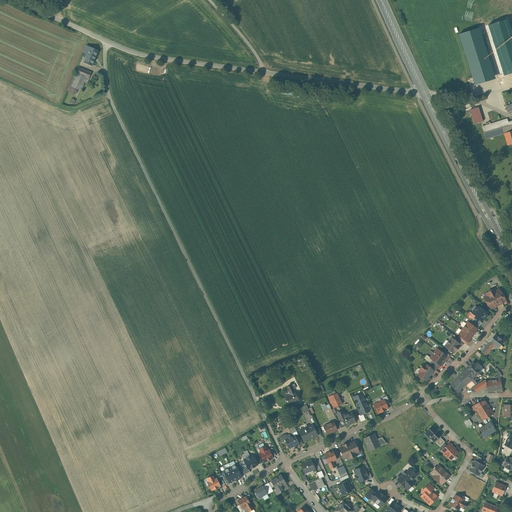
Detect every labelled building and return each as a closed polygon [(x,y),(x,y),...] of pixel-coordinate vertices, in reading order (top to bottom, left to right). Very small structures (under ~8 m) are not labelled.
[(511,33),(508,19),(457,34),(473,85),(495,79),(494,76),(503,73),(503,76),(511,73),(511,33)] [(94,49),(86,46),(84,51),(88,53),(84,62),(92,65),(97,52),(94,50),(94,49)] [(91,73),(78,67),(75,76),(76,76),(71,87),(77,89),(81,91),(84,83),(87,83),(91,73)] [(71,87),(76,76),(75,76),(73,75),(66,91),(75,95),(77,89),(71,87)] [(478,107),(470,110),(474,124),(481,122),(483,121),(478,107)] [(506,119),(482,127),(486,139),(504,133),(508,145),(511,144),(511,143),(511,124),(511,121),(508,123),(506,119)] [(499,289),(496,291),(494,289),(485,294),(487,296),(483,298),(487,305),(489,304),(491,308),(505,301),(499,289)] [(485,311),(482,308),(481,308),(477,305),(476,307),(475,306),(471,310),(473,311),(472,313),(476,316),(474,318),(478,321),(478,320),(479,319),(482,321),(483,319),(484,320),(487,316),(487,315),(488,314),(485,311)] [(479,326),(481,323),(478,320),(478,321),(474,318),(472,321),(474,322),(479,326)] [(471,324),(467,321),(465,324),(465,325),(461,331),(461,333),(460,335),(468,341),(471,336),(471,335),(476,329),(471,324)] [(504,341),(495,334),(489,341),(494,345),(498,349),(504,341)] [(459,338),(458,337),(458,338),(464,342),(466,344),(468,341),(460,335),(459,336),(460,337),(459,338)] [(455,341),(451,338),(448,342),(448,344),(446,347),(453,353),(453,352),(454,353),(460,345),(459,345),(460,344),(455,341)] [(461,346),(464,342),(459,338),(458,338),(455,341),(460,344),(459,345),(460,345),(461,346)] [(494,345),(489,341),(485,347),(489,351),(494,345)] [(485,347),(481,352),(485,356),(489,351),(485,347)] [(437,349),(430,358),(433,360),(440,365),(447,357),(447,356),(443,354),(437,349)] [(440,365),(433,360),(430,363),(436,368),(437,369),(440,365)] [(428,367),(424,363),(419,369),(420,372),(418,374),(426,380),(433,371),(433,370),(428,367)] [(475,365),(472,363),(466,369),(474,377),(478,372),(480,371),(478,368),(475,365)] [(466,369),(458,377),(465,384),(470,380),(474,384),(475,385),(479,381),(477,379),(474,377),(466,369)] [(497,375),(494,377),(495,380),(486,381),(485,381),(486,386),(487,392),(502,390),(500,379),(499,378),(497,375)] [(458,377),(450,385),(457,392),(465,384),(458,377)] [(485,379),(473,387),(476,392),(486,386),(485,381),(486,381),(485,379)] [(470,380),(465,384),(469,389),(474,384),(470,380)] [(291,385),(286,387),(290,395),(294,392),(291,385)] [(290,395),(284,397),(288,405),(292,403),(293,404),(299,401),(295,392),(294,392),(290,395)] [(337,393),(329,397),(334,408),(342,404),(337,393)] [(362,394),(353,398),(357,406),(365,403),(362,394)] [(390,404),(386,396),(382,398),(383,400),(386,406),(390,404)] [(484,399),(473,406),(476,410),(478,414),(489,407),(484,399)] [(383,400),(374,405),(377,413),(379,412),(380,412),(386,409),(387,408),(386,406),(383,400)] [(334,415),(330,403),(326,405),(325,403),(322,404),(327,418),(334,415)] [(365,403),(357,406),(361,414),(369,410),(365,403)] [(489,407),(478,414),(483,420),(488,417),(493,414),(489,407)] [(308,409),(302,412),(306,420),(312,417),(308,409)] [(344,415),(341,417),(342,421),(345,426),(355,422),(354,419),(352,415),(351,413),(344,415)] [(488,417),(483,420),(485,424),(479,429),(484,437),(495,430),(490,422),(491,421),(488,417)] [(469,419),(464,422),(467,427),(472,424),(469,419)] [(333,422),(323,426),(327,434),(336,430),(333,422)] [(312,425),(299,431),(304,441),(313,437),(312,435),(316,433),(312,425)] [(433,426),(425,433),(426,433),(425,434),(430,439),(431,437),(434,441),(441,434),(433,426)] [(284,434),(280,436),(280,437),(280,439),(281,440),(282,441),(283,441),(284,441),(285,442),(285,440),(290,437),(289,434),(287,435),(286,435),(285,434),(284,434)] [(373,434),(364,438),(367,446),(368,445),(370,449),(378,445),(375,440),(373,434)] [(290,437),(285,440),(285,442),(288,448),(298,443),(295,435),(290,437)] [(386,443),(382,437),(375,440),(378,445),(379,445),(379,446),(386,443)] [(440,438),(436,442),(440,446),(443,443),(445,442),(440,438)] [(357,448),(354,441),(349,444),(352,451),(348,452),(351,458),(356,455),(355,453),(358,452),(359,454),(362,453),(360,446),(357,448)] [(440,446),(438,448),(441,451),(442,451),(442,450),(446,446),(443,443),(440,446)] [(446,446),(442,450),(442,451),(444,453),(444,455),(446,456),(447,456),(450,459),(457,452),(449,443),(446,446)] [(352,451),(349,444),(346,445),(345,444),(342,445),(343,446),(340,447),(343,454),(342,455),(344,458),(347,457),(348,459),(351,458),(348,452),(352,451)] [(511,449),(511,448),(506,445),(503,449),(510,453),(511,449)] [(261,453),(259,453),(264,462),(268,460),(268,461),(270,459),(273,458),(272,457),(269,449),(267,450),(265,446),(259,449),(261,453)] [(332,451),(324,454),(328,463),(329,462),(331,469),(335,467),(332,461),(336,459),(332,451)] [(486,459),(491,462),(494,455),(489,453),(486,459)] [(243,460),(248,469),(257,465),(253,455),(243,460)] [(508,457),(507,456),(502,465),(505,466),(504,467),(509,470),(510,469),(511,470),(511,458),(510,457),(509,457),(508,457)] [(311,460),(301,465),(304,473),(310,470),(311,471),(315,469),(311,460)] [(484,465),(474,460),(472,463),(470,467),(468,471),(478,476),(480,473),(482,469),(484,465)] [(412,467),(408,463),(402,469),(404,471),(405,471),(409,468),(410,469),(412,467)] [(223,471),(229,483),(242,477),(236,464),(223,471)] [(343,465),(336,468),(339,475),(346,472),(343,465)] [(438,465),(430,473),(432,475),(432,476),(438,482),(439,482),(441,484),(449,476),(438,465)] [(354,470),(358,482),(367,478),(368,478),(365,471),(363,467),(354,470)] [(410,469),(409,468),(405,471),(404,471),(402,473),(403,474),(397,480),(404,487),(405,486),(408,489),(414,483),(411,480),(416,475),(410,469)] [(221,486),(217,478),(215,479),(213,475),(207,478),(209,482),(207,483),(211,491),(213,490),(219,487),(221,486)] [(222,475),(217,478),(221,486),(226,483),(222,475)] [(281,475),(271,481),(274,486),(275,489),(278,493),(283,491),(280,486),(285,483),(281,475)] [(460,486),(469,491),(474,482),(465,476),(460,486)] [(319,479),(308,483),(309,485),(310,485),(312,490),(313,489),(314,490),(324,486),(321,478),(319,479)] [(268,482),(263,486),(266,491),(271,488),(271,487),(268,482)] [(338,485),(342,494),(351,491),(347,482),(338,485)] [(433,494),(430,491),(434,488),(429,483),(423,489),(425,491),(421,496),(429,504),(436,497),(435,496),(436,496),(434,494),(433,494)] [(500,485),(495,483),(492,490),(502,494),(503,491),(504,492),(506,488),(505,488),(505,487),(503,486),(503,485),(501,484),(500,485)] [(266,491),(263,486),(254,491),(256,493),(254,494),(257,497),(258,497),(259,498),(267,493),(266,491)] [(387,499),(378,492),(372,499),(381,506),(387,499)] [(462,498),(455,494),(449,505),(458,510),(460,507),(465,509),(468,503),(466,503),(463,501),(464,499),(462,498)] [(245,496),(237,501),(242,508),(250,504),(250,503),(248,501),(245,496)] [(343,501),(334,511),(340,511),(341,511),(351,511),(353,510),(343,501)] [(386,511),(384,511),(398,511),(401,509),(398,506),(396,504),(395,504),(392,502),(385,510),(386,511)]
